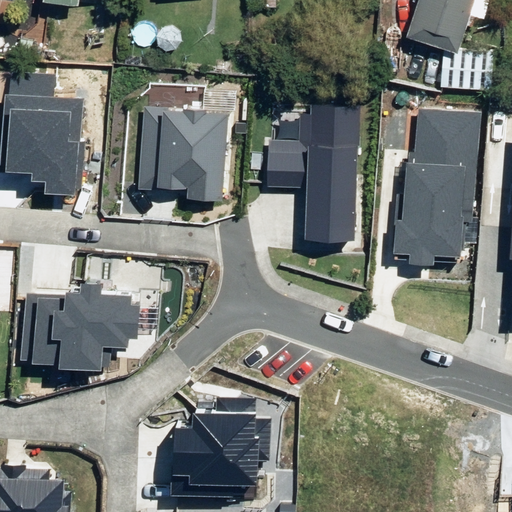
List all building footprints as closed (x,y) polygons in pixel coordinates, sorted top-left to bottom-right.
[(416,0),(406,28),(456,45),(471,0),(416,0)] [(440,83),(490,86),(492,49),(443,45),(440,83)] [(214,70),(230,71),(231,59),(215,58),(214,70)] [(394,72),(436,78),(437,64),(396,58),(394,72)] [(57,75),(11,72),(9,104),(0,103),(0,171),(47,175),(46,194),(79,196),(87,101),(56,98),(57,75)] [(357,241),(364,103),(312,100),(311,135),(308,190),(306,238),(357,241)] [(221,204),(229,109),(166,103),(144,115),(138,189),(157,190),(158,182),(189,184),(187,201),(221,204)] [(470,226),(483,114),(413,106),(401,213),(396,213),(391,257),(454,264),(458,225),(470,226)] [(311,135),(266,133),(263,188),(308,190),(311,135)] [(80,296),(29,294),(26,367),(107,370),(108,347),(126,348),(127,337),(137,338),(138,298),(99,297),(100,285),(80,285),(80,296)] [(174,430),(173,494),(255,495),(255,460),(268,460),(269,401),(217,400),(217,415),(194,415),(193,431),(174,430)] [(0,511),(70,511),(71,493),(62,492),(63,483),(47,482),(48,468),(0,465),(0,511)]
